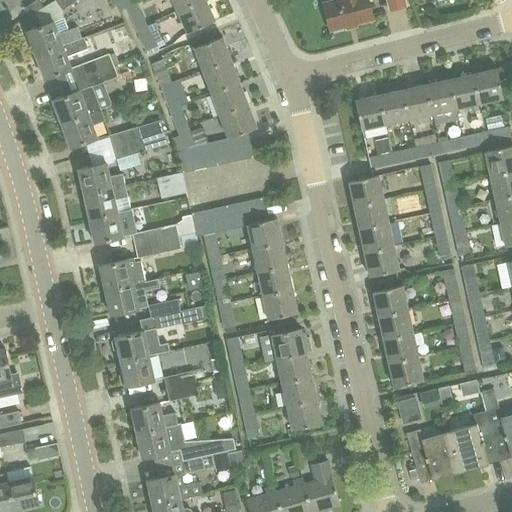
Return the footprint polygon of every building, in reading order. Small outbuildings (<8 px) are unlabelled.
[(38,0),(35,0),(25,7),(30,14),(43,6),(38,0)] [(55,0),(62,10),(75,0),(55,0)] [(90,45),(115,36),(102,0),(84,0),(75,3),(90,45)] [(135,0),(112,0),(118,11),(126,8),(137,3),(135,0)] [(172,0),(177,11),(200,0),(172,0)] [(205,0),(200,0),(177,11),(187,33),(215,20),(205,0)] [(332,0),(323,2),(330,30),(373,20),(368,0),(332,0)] [(403,0),(386,0),(390,10),(405,6),(403,0)] [(137,3),(126,8),(136,30),(147,25),(137,3)] [(42,25),(26,31),(35,55),(81,38),(77,27),(68,30),(63,17),(53,21),(42,25)] [(147,25),(136,30),(145,51),(157,46),(147,25)] [(81,38),(35,55),(44,79),(56,74),(71,69),(66,56),(86,48),(82,37),(81,38)] [(222,37),(194,47),(203,70),(231,60),(222,37)] [(108,53),(80,64),(81,65),(85,77),(113,66),(108,53)] [(163,59),(151,64),(160,86),(171,82),(163,59)] [(231,60),(203,70),(211,93),(239,82),(231,60)] [(113,66),(85,77),(89,87),(89,88),(94,87),(104,83),(118,78),(113,66)] [(496,68),(472,74),(479,103),(503,98),(496,68)] [(472,74),(449,79),(455,108),(479,103),(472,74)] [(449,79),(425,84),(432,114),(434,124),(443,122),(441,112),(455,108),(449,79)] [(171,82),(160,86),(168,109),(180,104),(171,82)] [(239,82),(211,93),(220,115),(247,105),(239,82)] [(425,84),(402,89),(409,119),(432,114),(425,84)] [(64,96),(52,100),(61,124),(102,109),(94,87),(89,88),(89,87),(79,90),(64,96)] [(402,89),(379,95),(385,124),(409,119),(402,89)] [(379,95),(355,100),(361,130),(385,124),(379,95)] [(180,104),(168,109),(177,131),(188,127),(180,104)] [(247,105),(220,115),(228,137),(228,138),(235,136),(248,131),(256,128),(247,105)] [(102,109),(61,124),(70,148),(86,141),(98,137),(93,124),(106,119),(102,109)] [(161,120),(108,135),(111,148),(165,132),(161,120)] [(490,130),(485,131),(488,143),(511,138),(508,126),(503,127),(490,130)] [(178,134),(171,138),(177,149),(189,146),(195,145),(188,127),(177,131),(178,134)] [(248,131),(235,136),(241,159),(253,157),(248,131)] [(485,131),(462,136),(464,148),(488,143),(485,131)] [(165,132),(111,148),(114,159),(144,151),(143,150),(168,143),(165,132)] [(228,137),(224,138),(229,162),(241,159),(235,136),(228,138),(228,137)] [(462,136),(438,141),(441,153),(464,148),(462,136)] [(224,138),(212,140),(218,164),(229,162),(224,138)] [(212,140),(201,143),(206,167),(218,164),(212,140)] [(438,141),(415,147),(418,158),(441,153),(438,141)] [(195,145),(189,146),(195,170),(206,167),(201,143),(195,145)] [(511,145),(484,151),(490,175),(511,170),(511,145)] [(189,146),(177,149),(183,172),(195,170),(189,146)] [(415,147),(392,152),(394,163),(418,158),(415,147)] [(392,152),(368,157),(371,169),(394,163),(392,152)] [(449,160),(437,162),(442,186),(454,183),(449,160)] [(106,163),(78,169),(84,194),(126,185),(124,174),(109,177),(106,163)] [(431,164),(419,166),(424,190),(436,187),(431,164)] [(511,170),(490,175),(495,199),(511,194),(511,170)] [(182,172),(157,178),(161,198),(186,192),(182,172)] [(378,175),(349,181),(354,205),(383,199),(378,175)] [(454,183),(442,186),(447,209),(460,207),(454,183)] [(126,185),(84,194),(89,218),(117,212),(114,199),(128,196),(126,185)] [(436,187),(424,190),(429,213),(442,210),(436,187)] [(511,194),(495,199),(500,222),(511,219),(511,194)] [(262,197),(250,200),(254,222),(267,220),(262,197)] [(383,199),(354,205),(359,228),(389,222),(383,199)] [(250,200),(238,202),(243,226),(247,225),(247,224),(254,222),(250,200)] [(238,202),(226,205),(231,228),(243,226),(238,202)] [(226,205),(215,207),(220,231),(231,228),(226,205)] [(215,207),(203,210),(208,234),(215,232),(220,231),(215,207)] [(460,207),(447,209),(453,233),(465,230),(460,207)] [(203,210),(191,212),(191,214),(195,232),(196,236),(203,235),(208,234),(203,210)] [(442,210),(429,213),(434,236),(447,234),(442,210)] [(117,212),(89,218),(95,243),(123,237),(117,212)] [(175,224),(132,233),(135,246),(178,237),(178,235),(195,232),(191,214),(181,216),(182,220),(175,224)] [(254,222),(247,224),(247,225),(252,248),(282,242),(277,218),(267,220),(254,222)] [(511,219),(500,222),(506,246),(511,244),(511,219)] [(389,222),(359,228),(364,252),(394,245),(389,222)] [(465,230),(453,233),(458,256),(470,254),(465,230)] [(208,234),(203,235),(208,258),(220,256),(215,232),(208,234)] [(447,234),(434,236),(440,261),(452,257),(447,234)] [(178,237),(135,246),(137,257),(181,249),(178,237)] [(282,242),(252,248),(257,272),(287,265),(282,242)] [(394,245),(364,252),(370,276),(399,269),(394,245)] [(220,256),(208,258),(213,282),(225,279),(220,256)] [(127,259),(99,265),(105,290),(133,284),(145,281),(141,260),(135,262),(135,259),(128,260),(127,259)] [(287,265),(257,272),(263,295),(292,289),(287,265)] [(474,270),(462,272),(467,296),(479,294),(474,270)] [(455,274),(443,276),(448,300),(461,297),(455,274)] [(133,284),(105,290),(110,314),(138,308),(148,306),(148,305),(145,290),(160,287),(158,279),(145,281),(133,284)] [(225,279),(213,282),(218,305),(230,302),(225,279)] [(402,285),(372,292),(378,316),(407,309),(402,285)] [(292,289),(263,295),(268,319),(297,313),(292,289)] [(479,294),(467,296),(472,320),(484,317),(479,294)] [(461,297),(448,300),(453,323),(466,320),(461,297)] [(178,299),(148,305),(148,306),(151,318),(180,312),(180,311),(178,299)] [(230,302),(218,305),(223,328),(235,326),(230,302)] [(407,309),(378,316),(383,339),(413,332),(407,309)] [(180,312),(151,318),(153,328),(153,329),(157,328),(182,323),(182,322),(180,312)] [(484,317),(472,320),(477,343),(489,341),(484,317)] [(466,320),(453,323),(459,347),(471,344),(466,320)] [(113,339),(112,342),(113,350),(116,352),(118,352),(120,359),(120,361),(148,355),(170,351),(168,342),(161,344),(157,328),(153,329),(153,328),(143,330),(115,336),(115,338),(113,339)] [(301,328),(272,334),(277,358),(306,352),(312,351),(309,338),(303,339),(301,328)] [(413,332),(383,339),(388,362),(418,356),(413,332)] [(238,341),(226,344),(232,367),(243,365),(238,341)] [(489,341),(477,343),(483,366),(494,364),(489,341)] [(471,344),(459,347),(464,371),(477,368),(471,344)] [(5,348),(0,349),(0,395),(20,391),(17,375),(11,376),(5,348)] [(306,352),(277,358),(282,382),(311,375),(306,352)] [(120,371),(119,374),(120,382),(123,385),(125,384),(126,386),(154,380),(148,355),(120,361),(121,363),(122,370),(120,371)] [(418,356),(388,362),(394,386),(423,380),(418,356)] [(243,365),(232,367),(237,391),(249,388),(247,380),(243,365)] [(193,370),(163,377),(166,390),(196,383),(193,370)] [(311,375),(282,382),(287,405),(316,399),(311,375)] [(196,383),(166,390),(169,401),(199,394),(196,383)] [(438,388),(437,388),(441,402),(462,398),(459,383),(438,388)] [(249,388),(237,391),(242,415),(254,412),(249,388)] [(493,390),(482,393),(486,410),(495,441),(506,438),(510,453),(511,452),(511,418),(502,421),(501,417),(493,390)] [(413,397),(398,401),(402,414),(409,412),(416,410),(413,397)] [(316,399),(287,405),(292,429),(322,423),(316,399)] [(160,402),(131,408),(136,433),(178,424),(176,413),(163,416),(160,402)] [(476,424),(449,431),(459,467),(487,460),(482,445),(495,441),(486,410),(474,414),(476,424)] [(18,411),(0,414),(0,427),(21,423),(18,411)] [(254,412),(242,415),(247,439),(259,436),(254,412)] [(178,424),(136,433),(142,458),(153,455),(180,449),(182,461),(212,455),(228,451),(235,450),(233,438),(185,441),(181,424),(178,424)] [(205,427),(191,428),(191,439),(205,439),(205,427)] [(22,429),(0,433),(0,446),(0,447),(25,441),(22,429)] [(420,429),(406,433),(415,464),(427,460),(431,475),(459,467),(449,431),(450,435),(423,443),(420,429)] [(228,451),(212,455),(214,466),(215,470),(231,467),(231,465),(228,454),(228,451)] [(241,451),(228,454),(231,465),(231,467),(231,468),(244,465),(241,451)] [(212,455),(182,461),(185,472),(214,466),(212,455)] [(314,480),(304,483),(312,511),(316,511),(340,505),(332,474),(331,475),(326,459),(309,464),(314,480)] [(297,466),(287,469),(290,478),(300,475),(297,466)] [(158,477),(147,480),(152,505),(180,499),(202,494),(199,482),(184,485),(181,472),(158,477)] [(6,473),(0,474),(0,511),(13,510),(8,482),(6,473)] [(8,482),(13,510),(39,504),(33,476),(8,482)] [(293,486),(276,491),(281,511),(312,511),(304,483),(303,478),(292,481),(293,486)] [(265,494),(246,500),(249,511),(281,511),(276,491),(274,486),(264,489),(265,494)] [(234,490),(222,493),(225,506),(237,504),(234,490)] [(180,499),(152,505),(153,511),(192,511),(190,510),(186,509),(183,509),(180,499)]
